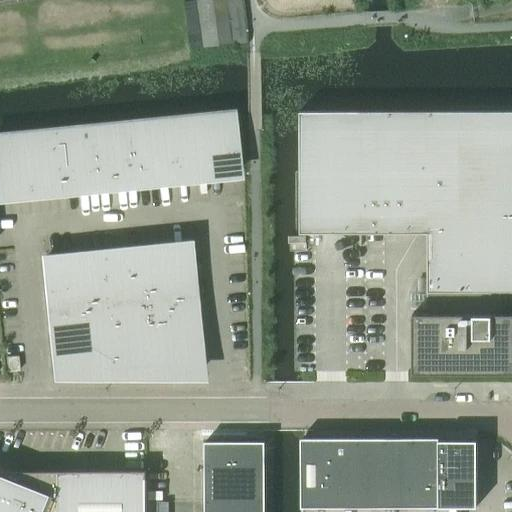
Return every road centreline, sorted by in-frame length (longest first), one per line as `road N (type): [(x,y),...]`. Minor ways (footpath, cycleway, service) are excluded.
road 1 (unclassified): [(511,416),(255,412)]
road 2 (unclassified): [(0,410),(255,412)]
road 3 (unknown): [(327,412),(325,252)]
road 4 (unknown): [(397,413),(395,258)]
road 5 (unclassified): [(366,18),(263,22),(254,0)]
